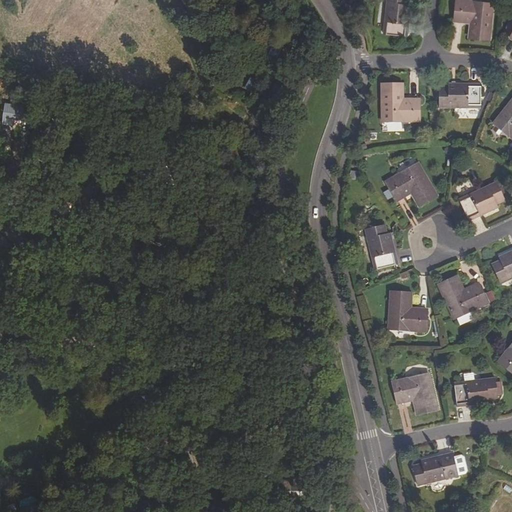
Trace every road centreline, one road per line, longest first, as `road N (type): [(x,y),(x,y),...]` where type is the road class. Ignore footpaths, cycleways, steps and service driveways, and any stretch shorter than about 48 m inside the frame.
road 1 (residential): [(345,61),(318,188),(319,231),(371,448)]
road 2 (residential): [(371,448),(511,424)]
